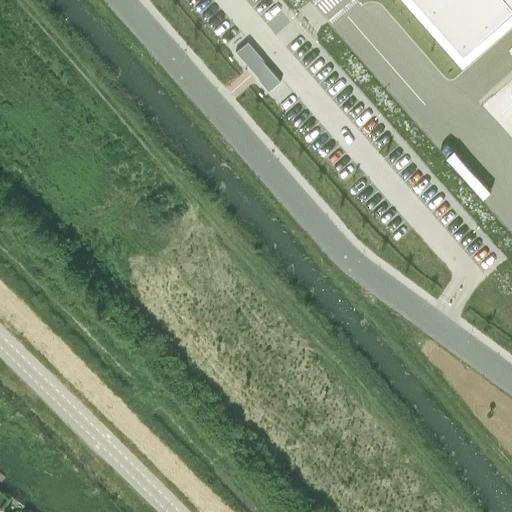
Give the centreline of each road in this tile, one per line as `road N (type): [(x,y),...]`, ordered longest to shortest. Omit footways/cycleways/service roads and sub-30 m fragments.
road 1 (track): [(465,511),(23,0)]
road 2 (unclassified): [(511,379),(342,253),(120,0)]
road 3 (tertiary): [(0,340),(172,511)]
